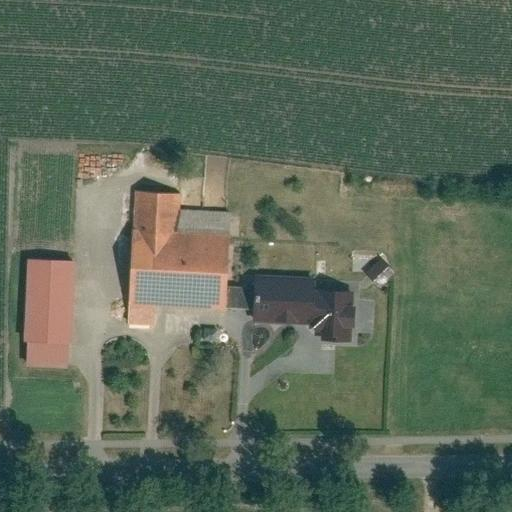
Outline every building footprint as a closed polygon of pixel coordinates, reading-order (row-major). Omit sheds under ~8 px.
[(223,308),(226,237),(178,234),(180,195),(134,192),(128,303),(223,308)] [(377,286),(392,270),(378,258),(364,274),(377,286)] [(64,342),(68,342),(72,262),(23,260),(20,340),(24,340),(64,342)] [(311,276),(253,273),(250,319),(309,322),(310,290),(311,276)] [(351,341),(353,292),(310,290),(309,322),(318,323),(317,339),(351,341)] [(23,362),(63,364),(64,342),(24,340),(23,362)]
